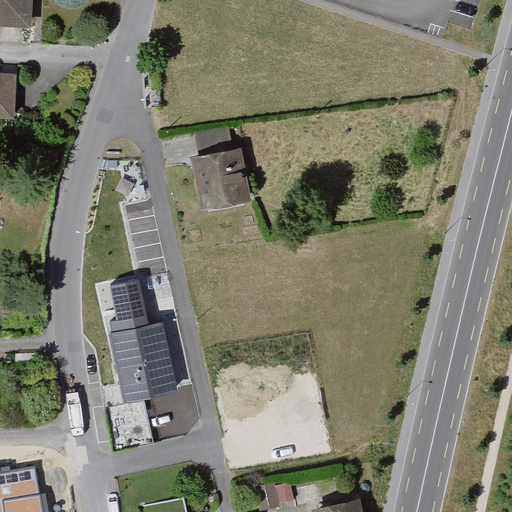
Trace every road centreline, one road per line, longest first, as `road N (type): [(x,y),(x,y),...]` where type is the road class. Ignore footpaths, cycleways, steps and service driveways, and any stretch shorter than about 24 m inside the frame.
road 1 (secondary): [(418,511),(511,119)]
road 2 (residential): [(121,60),(151,145),(216,442)]
road 3 (residential): [(70,346),(70,241),(121,60)]
road 4 (residential): [(216,442),(90,473)]
road 5 (residential): [(121,60),(0,53)]
